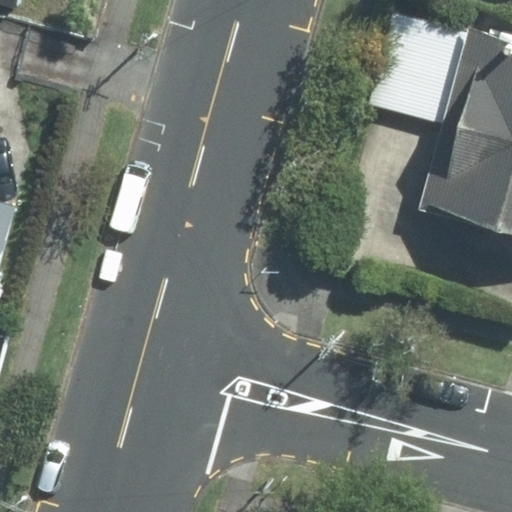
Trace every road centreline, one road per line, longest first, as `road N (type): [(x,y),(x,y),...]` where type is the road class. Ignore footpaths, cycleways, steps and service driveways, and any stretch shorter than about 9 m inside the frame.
road 1 (residential): [(511,457),(141,354)]
road 2 (secondary): [(141,354),(243,0)]
road 3 (secondary): [(101,511),(141,354)]
